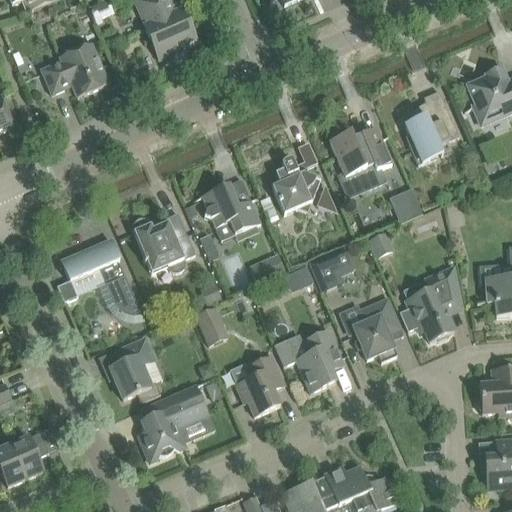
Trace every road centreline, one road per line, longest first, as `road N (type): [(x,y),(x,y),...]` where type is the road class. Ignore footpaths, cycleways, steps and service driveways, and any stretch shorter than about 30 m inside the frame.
road 1 (residential): [(123,500),(447,367)]
road 2 (tertiary): [(0,192),(255,78)]
road 3 (residential): [(107,472),(0,226)]
road 4 (tertiary): [(255,78),(440,0)]
road 5 (residential): [(456,511),(447,367)]
